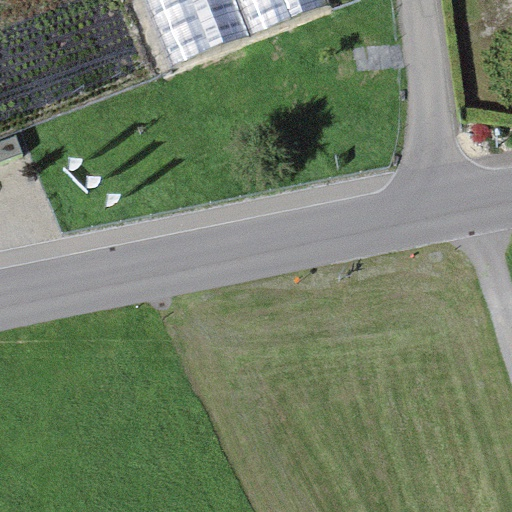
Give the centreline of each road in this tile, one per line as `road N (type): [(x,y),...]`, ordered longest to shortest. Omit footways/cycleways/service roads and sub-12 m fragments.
road 1 (tertiary): [(511,198),(0,306)]
road 2 (track): [(511,337),(485,252),(446,211),(420,0)]
